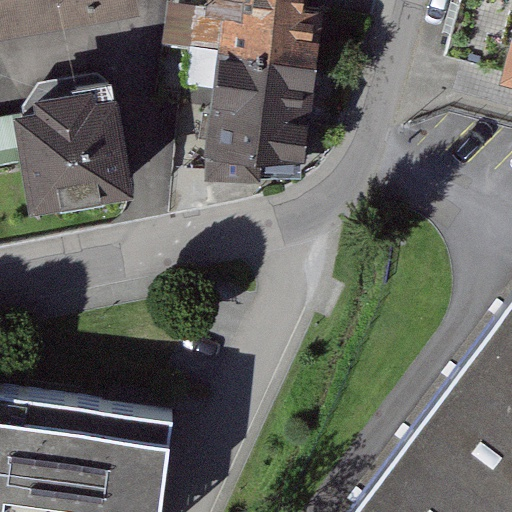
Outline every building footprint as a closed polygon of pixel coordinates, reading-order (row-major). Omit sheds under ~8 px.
[(139,0),(0,0),(0,43),(143,22),(139,0)] [(332,0),(195,0),(190,38),(324,57),(332,0)] [(511,85),(511,27),(496,81),(511,85)] [(131,84),(15,100),(31,212),(147,196),(131,84)] [(316,94),(212,91),(210,177),(314,180),(316,94)] [(511,511),(511,278),(341,511),(511,511)] [(0,511),(166,511),(181,408),(0,381),(0,511)]
